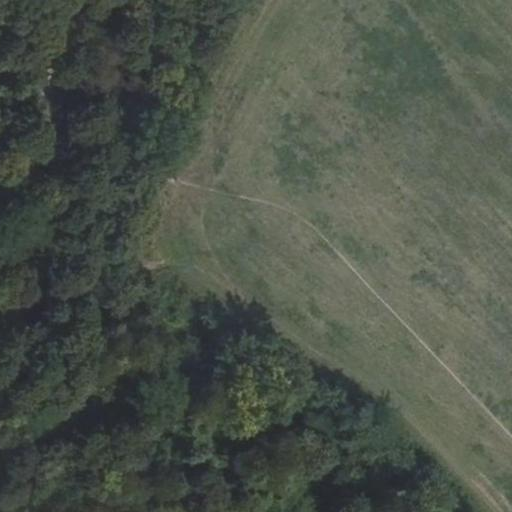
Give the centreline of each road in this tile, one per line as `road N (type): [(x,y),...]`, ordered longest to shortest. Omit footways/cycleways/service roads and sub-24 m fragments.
road 1 (track): [(214,204),(511,459)]
road 2 (track): [(58,0),(56,153),(27,275)]
road 3 (track): [(280,0),(224,130),(214,204)]
road 4 (track): [(214,204),(149,166),(56,153)]
